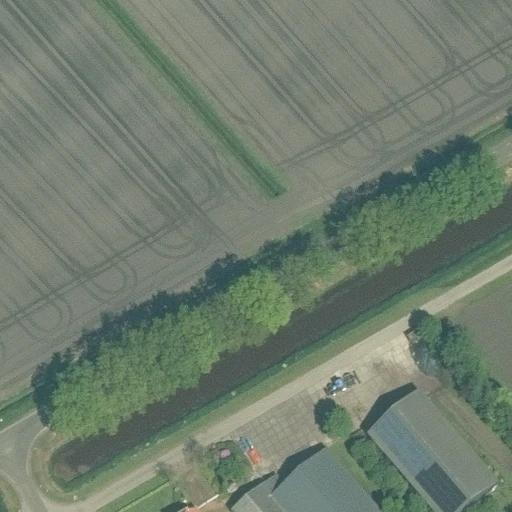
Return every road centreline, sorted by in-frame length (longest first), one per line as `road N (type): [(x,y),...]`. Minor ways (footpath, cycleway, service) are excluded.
road 1 (tertiary): [(0,444),(511,149)]
road 2 (unclassified): [(81,511),(511,265)]
